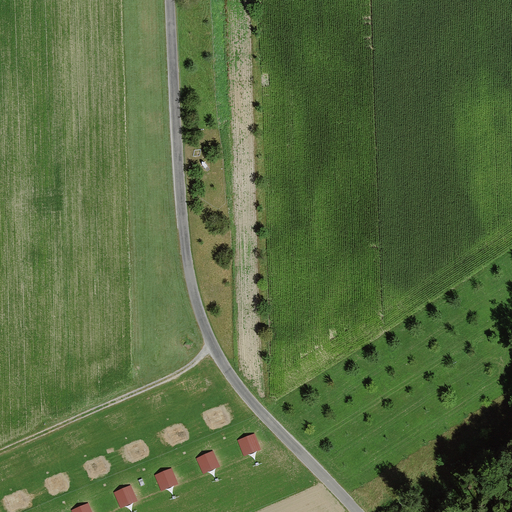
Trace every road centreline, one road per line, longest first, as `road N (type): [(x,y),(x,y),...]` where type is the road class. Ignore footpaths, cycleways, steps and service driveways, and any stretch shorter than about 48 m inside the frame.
road 1 (unclassified): [(358,511),(234,382),(196,309),(182,231),(170,0)]
road 2 (track): [(210,346),(167,379),(0,451)]
